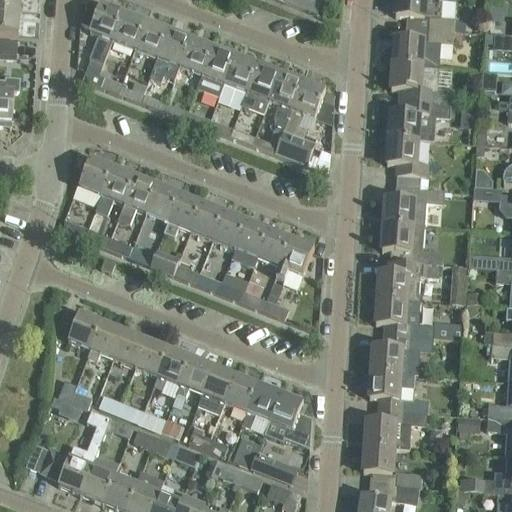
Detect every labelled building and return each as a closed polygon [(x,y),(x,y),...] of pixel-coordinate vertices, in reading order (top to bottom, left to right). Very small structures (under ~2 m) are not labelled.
[(0,0),(0,11),(20,13),(21,0),(0,0)] [(307,0),(287,0),(285,5),(316,17),(320,5),(307,0)] [(429,22),(428,33),(460,35),(461,23),(440,22),(441,0),(396,0),(395,20),(429,22)] [(113,45),(124,17),(100,8),(100,9),(89,5),(80,27),(91,31),(89,36),(99,40),(90,63),(91,63),(82,84),(100,91),(104,81),(100,79),(102,73),(112,45),(113,45)] [(20,13),(0,11),(0,36),(18,38),(20,13)] [(113,45),(135,54),(146,25),(124,17),(113,45)] [(168,34),(146,25),(135,54),(157,62),(168,34)] [(428,33),(423,33),(422,44),(395,42),(393,68),(437,71),(439,46),(454,47),(454,46),(461,46),(462,35),(460,35),(428,33)] [(168,66),(180,71),(191,42),(168,34),(157,62),(150,81),(161,86),(168,66)] [(493,48),(494,39),(485,38),(484,47),(493,48)] [(17,43),(0,41),(0,62),(16,63),(17,43)] [(202,79),(213,51),(191,42),(180,71),(202,79)] [(236,59),(213,51),(202,79),(197,92),(220,101),(236,59)] [(258,68),(236,59),(220,101),(242,110),(258,68)] [(280,76),(258,68),(242,110),(264,118),(269,105),(280,76)] [(436,96),(437,71),(393,68),(391,94),(401,95),(401,106),(450,109),(451,97),(436,96)] [(110,76),(102,73),(100,79),(104,81),(100,91),(118,98),(122,89),(123,86),(108,80),(110,76)] [(275,132),(276,133),(284,136),(303,85),(280,76),(269,105),(279,109),(274,121),(279,123),(275,132)] [(0,93),(0,124),(12,126),(13,123),(13,115),(14,95),(19,96),(20,82),(5,81),(4,87),(3,94),(0,93)] [(131,93),(122,89),(118,98),(140,107),(144,98),(144,97),(143,97),(147,89),(135,84),(131,93)] [(332,130),(334,100),(334,98),(326,94),(303,85),(284,136),(278,150),(275,158),(307,170),(314,151),(293,144),(303,118),(315,122),(332,130)] [(163,115),(185,124),(188,115),(189,114),(169,107),(176,89),(173,88),(166,106),(163,115)] [(166,106),(144,97),(144,98),(140,107),(163,115),(166,106)] [(389,142),(417,144),(435,145),(437,121),(448,122),(450,109),(401,106),(400,117),(391,116),(389,142)] [(185,124),(207,132),(211,123),(189,114),(188,115),(185,124)] [(13,115),(13,123),(21,123),(21,118),(18,115),(13,115)] [(233,131),(211,123),(207,132),(230,141),(233,133),(232,132),(233,131)] [(256,141),(233,133),(230,141),(252,149),(255,141),(256,141)] [(275,158),(278,150),(271,147),(256,141),(255,141),(252,149),(275,158)] [(397,169),(397,180),(420,182),(426,182),(428,182),(429,168),(416,167),(417,144),(389,142),(387,168),(397,169)] [(484,160),(485,149),(477,149),(476,159),(484,160)] [(79,191),(102,200),(113,171),(90,162),(79,191)] [(511,168),(508,171),(505,175),(504,176),(503,188),(511,188),(511,168)] [(102,200),(95,216),(105,220),(113,205),(123,209),(135,179),(113,171),(102,200)] [(135,213),(146,217),(158,189),(135,179),(123,209),(117,224),(129,229),(135,213)] [(385,202),(384,228),(424,231),(424,227),(427,228),(428,208),(444,209),(445,195),(426,194),(426,182),(420,182),(397,180),(396,192),(395,192),(394,203),(385,202)] [(146,217),(168,226),(180,197),(158,189),(146,217)] [(180,197),(168,226),(164,237),(175,241),(179,230),(191,235),(202,206),(180,197)] [(511,213),(511,200),(501,200),(501,213),(511,213)] [(224,215),(202,206),(191,235),(213,244),(224,215)] [(224,215),(213,244),(235,252),(247,224),(224,215)] [(64,235),(85,244),(89,234),(89,233),(64,223),(64,235)] [(269,233),(247,224),(235,252),(231,262),(253,271),(257,261),(258,261),(269,233)] [(384,228),(382,254),(391,255),(390,267),(436,270),(437,256),(425,255),(423,255),(424,231),(384,228)] [(291,242),(269,233),(258,261),(280,270),(291,242)] [(89,234),(85,244),(105,252),(109,242),(89,234)] [(106,252),(129,262),(133,251),(110,242),(106,252)] [(314,251),(291,242),(280,270),(278,276),(276,282),(286,286),(290,274),(303,279),(314,251)] [(150,270),(154,260),(133,251),(129,262),(150,270)] [(150,270),(173,279),(177,269),(180,263),(157,253),(154,260),(150,270)] [(511,261),(497,261),(496,274),(511,274),(511,261)] [(116,267),(105,262),(101,273),(111,277),(116,267)] [(379,276),(377,303),(420,305),(420,304),(418,304),(419,280),(438,282),(438,270),(390,267),(389,277),(379,276)] [(199,278),(177,269),(173,279),(195,288),(199,278)] [(511,274),(496,274),(496,287),(511,287),(510,312),(511,311),(511,274)] [(195,288),(218,297),(222,287),(199,278),(195,288)] [(275,285),(271,294),(267,304),(263,315),(285,324),(289,313),(274,308),(283,289),(275,285)] [(244,296),(222,287),(218,297),(240,306),(244,296)] [(267,304),(244,296),(240,306),(263,315),(267,304)] [(420,305),(377,303),(376,328),(385,329),(384,340),(432,344),(432,331),(418,330),(419,317),(420,305)] [(68,345),(91,354),(102,326),(79,317),(68,345)] [(102,326),(91,354),(87,362),(96,366),(100,358),(113,363),(124,335),(102,326)] [(462,346),(463,329),(451,328),(450,345),(462,346)] [(113,363),(135,372),(146,343),(124,335),(113,363)] [(485,348),(487,348),(511,349),(511,337),(492,336),(485,336),(485,348)] [(431,355),(432,344),(384,340),(383,351),(373,350),(371,376),(413,379),(417,379),(419,355),(431,355)] [(146,343),(135,372),(157,380),(153,390),(154,390),(169,352),(146,343)] [(509,363),(507,386),(511,385),(511,349),(487,348),(487,358),(490,358),(490,361),(509,363)] [(191,361),(169,352),(154,390),(163,394),(167,384),(180,390),(191,361)] [(214,370),(191,361),(180,390),(181,390),(177,399),(185,403),(189,393),(202,398),(214,370)] [(202,398),(224,407),(236,379),(214,370),(202,398)] [(379,403),(378,414),(425,418),(426,405),(397,403),(398,391),(412,392),(413,379),(371,376),(369,402),(379,403)] [(224,407),(247,416),(258,388),(236,379),(224,407)] [(54,402),(58,403),(65,385),(56,382),(54,382),(54,402)] [(69,408),(70,408),(75,396),(77,390),(65,385),(58,403),(68,407),(69,408)] [(281,397),(258,388),(247,416),(241,430),(250,433),(256,420),(269,425),(281,397)] [(92,403),(75,396),(70,408),(87,415),(92,403)] [(303,406),(281,397),(269,425),(266,433),(286,441),(285,442),(310,452),(312,423),(299,417),(303,406)] [(116,419),(121,406),(104,399),(99,412),(116,419)] [(52,406),(50,410),(65,416),(69,408),(68,407),(58,403),(54,402),(52,406)] [(121,406),(116,419),(139,428),(144,415),(121,406)] [(487,422),(511,423),(511,411),(488,409),(487,422)] [(367,425),(365,450),(393,452),(409,453),(411,429),(424,430),(425,418),(378,414),(377,425),(367,425)] [(144,415),(139,428),(161,437),(166,424),(144,415)] [(50,455),(41,477),(60,485),(58,487),(80,498),(96,460),(105,437),(106,435),(111,423),(93,416),(87,425),(95,428),(87,455),(75,448),(69,461),(50,455)] [(458,435),(459,435),(459,442),(467,442),(468,436),(479,436),(480,422),(459,421),(458,435)] [(506,460),(511,460),(511,423),(487,422),(486,434),(506,435),(504,460),(506,460)] [(106,435),(105,437),(110,439),(112,436),(113,436),(117,425),(111,423),(106,435)] [(166,424),(161,437),(179,444),(184,431),(166,424)] [(150,453),(155,440),(138,434),(133,446),(150,453)] [(205,455),(210,442),(193,435),(188,448),(205,455)] [(155,440),(150,453),(172,462),(177,449),(155,440)] [(210,442),(205,455),(223,462),(228,450),(210,442)] [(172,462),(194,471),(199,458),(177,449),(172,462)] [(391,478),(393,452),(365,450),(363,476),(391,478)] [(233,466),(250,473),(255,460),(238,454),(233,466)] [(255,460),(250,473),(274,483),(280,466),(257,457),(256,461),(255,460)] [(107,465),(96,460),(80,498),(102,507),(114,479),(118,469),(107,465)] [(498,498),(511,498),(511,460),(506,460),(506,477),(494,476),(493,485),(481,484),(481,485),(471,484),(470,495),(481,496),(498,498)] [(217,483),(218,480),(223,468),(212,463),(205,479),(217,483)] [(239,488),(244,476),(223,468),(218,480),(239,488)] [(135,487),(114,479),(102,507),(114,511),(126,511),(141,476),(140,476),(135,487)] [(163,485),(141,476),(126,511),(151,511),(161,489),(163,485)] [(262,484),(244,476),(239,488),(257,496),(262,484)] [(395,491),(419,493),(421,493),(422,479),(396,477),(395,491)] [(284,506),(289,494),(272,487),(267,499),(284,506)] [(183,497),(161,489),(151,511),(177,511),(182,501),(183,497)] [(417,510),(419,493),(395,491),(394,505),(417,510)] [(301,499),(289,494),(284,506),(282,511),(295,511),(296,511),(301,499)] [(453,506),(465,509),(468,497),(457,494),(453,506)] [(511,511),(511,498),(498,498),(498,508),(497,511),(511,511)] [(358,511),(388,511),(390,505),(361,499),(358,511)] [(182,501),(177,511),(204,511),(205,510),(182,501)]
